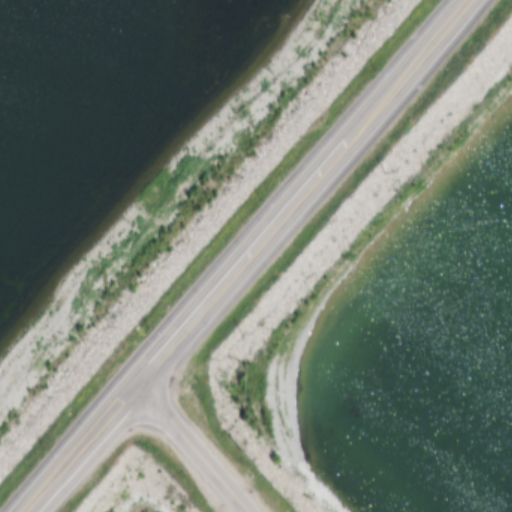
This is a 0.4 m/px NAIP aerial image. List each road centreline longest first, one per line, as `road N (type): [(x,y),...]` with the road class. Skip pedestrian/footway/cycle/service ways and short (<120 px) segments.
road 1 (primary): [(148,342),(334,130)]
road 2 (primary): [(0,510),(148,342)]
road 3 (tertiary): [(293,511),(148,342)]
road 4 (primary): [(334,130),(437,0)]
